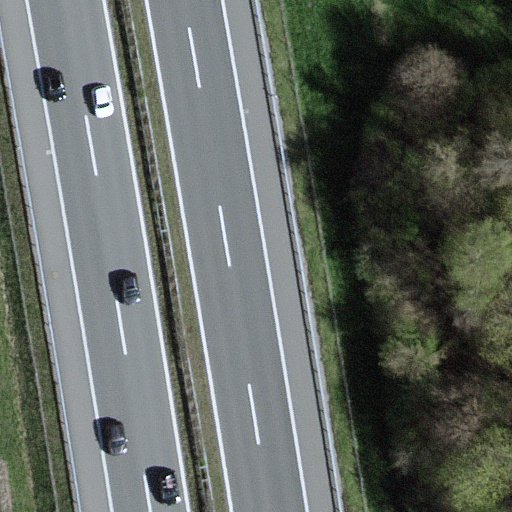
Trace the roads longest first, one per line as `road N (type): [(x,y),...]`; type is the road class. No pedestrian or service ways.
road 1 (motorway): [(271,511),(185,0)]
road 2 (motorway): [(65,0),(149,511)]
